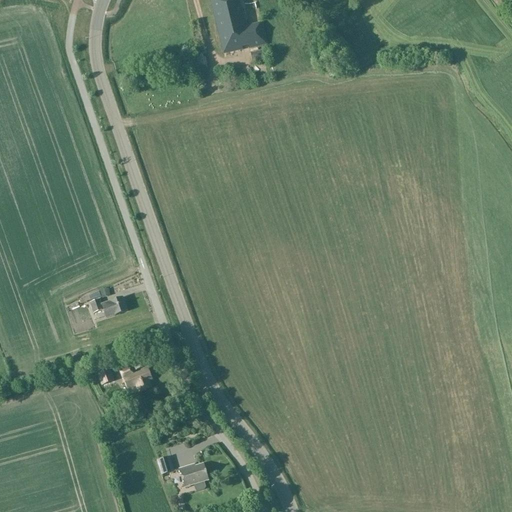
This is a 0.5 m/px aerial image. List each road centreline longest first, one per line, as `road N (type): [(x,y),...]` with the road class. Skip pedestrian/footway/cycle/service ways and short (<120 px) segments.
road 1 (unclassified): [(291,511),(272,471),(211,389),(171,284),(97,70),(103,0)]
road 2 (residential): [(263,511),(243,465),(189,391),(142,264)]
